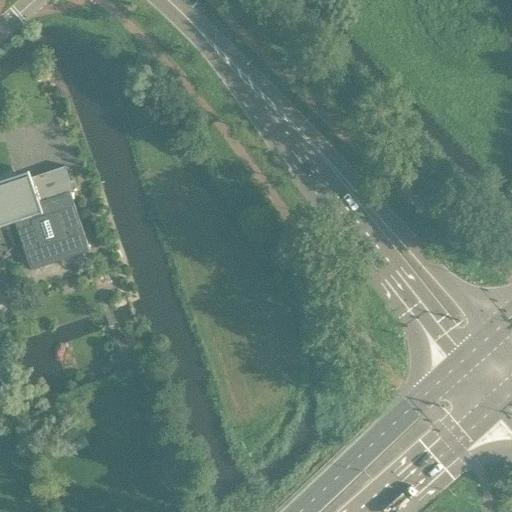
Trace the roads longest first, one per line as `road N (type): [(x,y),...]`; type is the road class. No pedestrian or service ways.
road 1 (tertiary): [(375,225),(165,0)]
road 2 (primary): [(462,359),(298,511)]
road 3 (primary): [(369,511),(497,397)]
road 4 (tertiary): [(375,225),(387,267),(462,359)]
road 5 (tertiary): [(491,334),(403,240),(375,225)]
